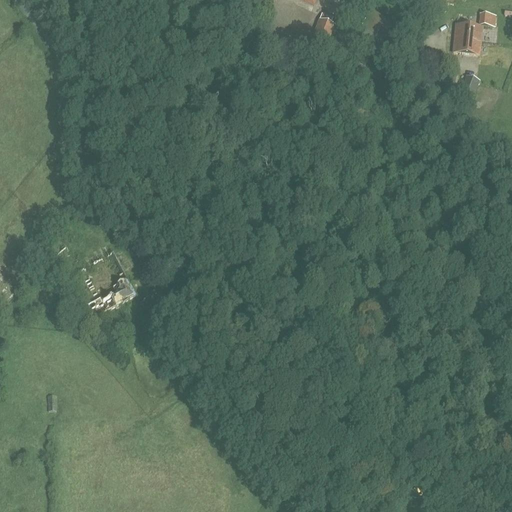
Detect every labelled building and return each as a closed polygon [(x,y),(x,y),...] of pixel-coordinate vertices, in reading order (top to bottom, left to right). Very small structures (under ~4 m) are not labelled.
[(446,14),(435,0),(421,12),(424,18),(426,17),(432,26),(446,14)] [(322,15),(312,43),(326,48),(335,26),(331,24),(333,19),(322,15)] [(497,17),(479,16),(478,27),(496,29),(497,17)] [(455,40),(480,43),(482,29),(456,26),(455,40)] [(252,39),(229,30),(219,55),(243,64),(252,39)] [(480,43),(455,40),(453,54),(479,57),(480,43)] [(473,103),(480,83),(466,78),(459,97),(473,103)] [(108,225),(117,240),(141,229),(133,213),(108,225)] [(51,261),(54,265),(64,276),(79,263),(64,249),(51,261)] [(112,255),(79,273),(95,302),(87,307),(95,320),(135,297),(112,255)] [(155,289),(151,293),(139,304),(155,321),(171,306),(155,289)] [(47,398),(48,414),(57,413),(57,405),(58,406),(57,398),(47,398)]
